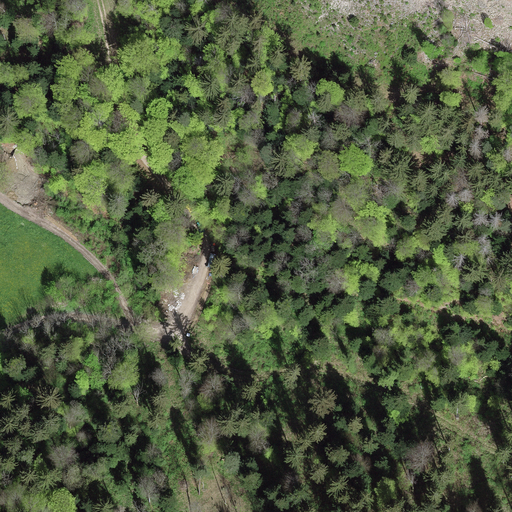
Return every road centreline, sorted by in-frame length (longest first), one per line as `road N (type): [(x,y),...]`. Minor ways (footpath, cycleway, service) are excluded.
road 1 (track): [(0,339),(37,321),(74,317),(168,329),(203,275),(205,241),(193,217),(133,143),(105,0)]
road 2 (track): [(168,329),(220,373),(310,372),(361,381),(511,454)]
road 3 (track): [(147,330),(97,263),(0,194)]
